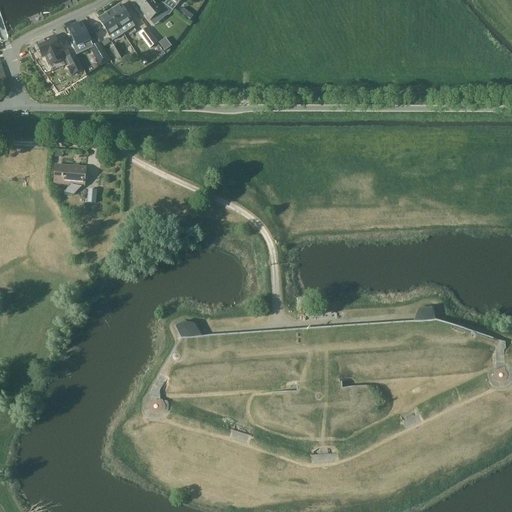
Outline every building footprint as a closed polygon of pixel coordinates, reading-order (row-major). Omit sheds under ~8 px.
[(173,12),(163,3),(158,6),(152,0),(138,0),(136,2),(141,8),(140,9),(150,21),(161,11),(167,15),(169,16),(173,12)] [(167,0),(164,4),(173,10),(177,6),(181,0),(167,0)] [(119,4),(96,17),(107,35),(130,22),(119,4)] [(68,29),(77,47),(90,40),(82,23),(78,25),(77,23),(71,26),(72,28),(68,29)] [(140,32),(151,48),(160,42),(148,26),(140,32)] [(50,66),(63,60),(59,51),(60,50),(54,36),(36,44),(42,58),(46,56),(50,66)] [(161,45),(165,51),(169,48),(165,42),(161,45)] [(90,48),(101,67),(110,62),(99,43),(90,48)] [(119,64),(126,60),(118,44),(110,49),(119,64)] [(85,185),(86,168),(55,166),(54,182),(85,185)] [(143,404),(143,405),(143,407),(143,408),(143,409),(143,411),(144,412),(145,413),(147,417),(148,417),(150,418),(151,419),(152,419),(154,419),(156,419),(158,419),(160,418),(161,418),(162,417),(163,417),(164,416),(165,415),(166,414),(167,414),(167,412),(168,411),(168,410),(168,409),(223,428),(233,431),(233,433),(232,436),(247,441),(249,436),(308,454),(310,455),(312,456),(313,457),(313,463),(336,462),(335,454),(338,453),(367,439),(403,422),(405,427),(420,420),(418,415),(489,382),(490,383),(491,384),(492,385),(495,387),(496,388),(498,388),(499,389),(501,389),(503,388),(505,388),(507,387),(508,386),(510,385),(511,383),(511,381),(511,368),(510,366),(508,365),(508,364),(506,364),(504,363),(504,351),(505,349),(505,343),(493,339),(464,329),(435,320),(434,309),(433,309),(433,308),(432,308),(431,308),(420,309),(419,309),(413,321),(202,336),(196,325),(195,325),(195,324),(194,324),(184,322),(183,322),(176,325),(176,326),(176,327),(176,328),(181,338),(175,348),(160,374),(157,379),(146,397),(144,401),(143,403),(143,404)]
